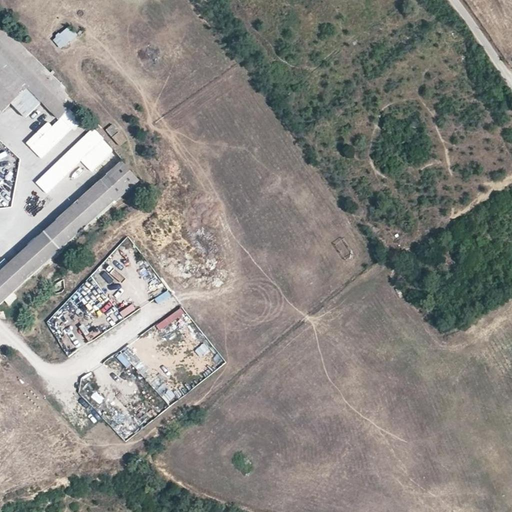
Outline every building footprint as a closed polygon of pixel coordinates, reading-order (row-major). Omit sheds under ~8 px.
[(70,26),(53,40),(62,50),(78,35),(70,26)] [(60,119),(75,105),(66,93),(62,89),(60,86),(56,83),(1,27),(0,27),(0,108),(3,112),(12,104),(29,87),(42,101),(50,109),(60,119)] [(25,118),(42,101),(29,87),(12,104),(25,118)] [(126,141),(112,125),(106,131),(112,138),(120,146),(126,141)] [(96,145),(72,168),(83,179),(107,156),(96,145)] [(1,305),(115,201),(116,202),(139,181),(123,163),(117,169),(34,245),(0,275),(0,312),(2,315),(6,311),(1,305)] [(382,239),(391,233),(386,226),(378,232),(382,239)] [(101,310),(114,327),(125,319),(112,302),(101,310)]
